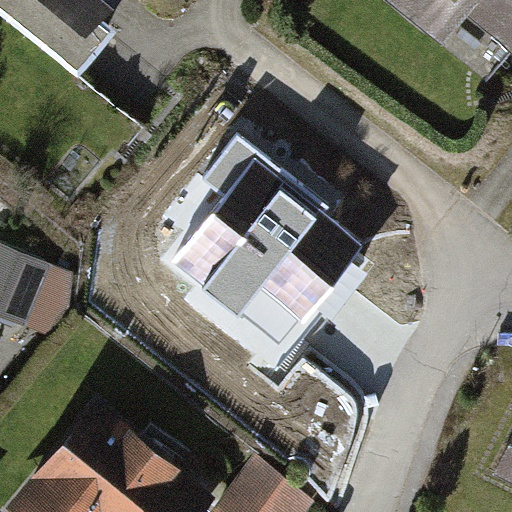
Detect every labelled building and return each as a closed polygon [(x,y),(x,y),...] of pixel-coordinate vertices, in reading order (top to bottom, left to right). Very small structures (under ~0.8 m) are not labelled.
[(0,0),(0,13),(78,76),(117,28),(100,14),(111,0),(0,0)] [(511,0),(391,0),(446,43),(467,16),(511,51),(511,0)] [(253,159),(175,262),(235,307),(258,277),(308,315),(363,241),(253,159)] [(80,272),(0,240),(0,312),(55,335),(80,272)] [(97,395),(7,507),(13,511),(201,511),(218,492),(97,395)] [(511,442),(496,474),(511,482),(511,442)] [(256,453),(211,511),(306,511),(316,500),(256,453)]
